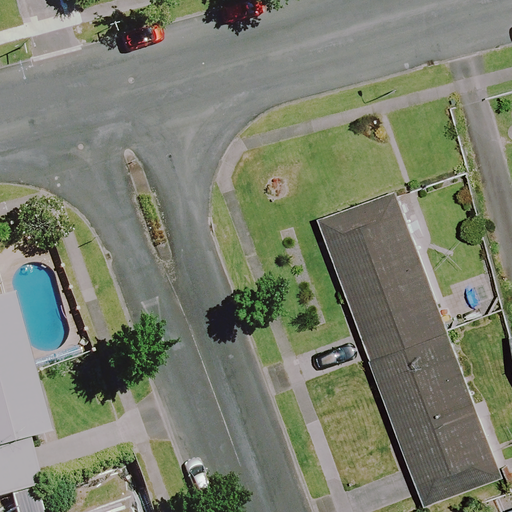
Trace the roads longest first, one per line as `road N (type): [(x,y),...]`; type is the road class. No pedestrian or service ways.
road 1 (residential): [(105,101),(257,511)]
road 2 (residential): [(105,101),(474,0)]
